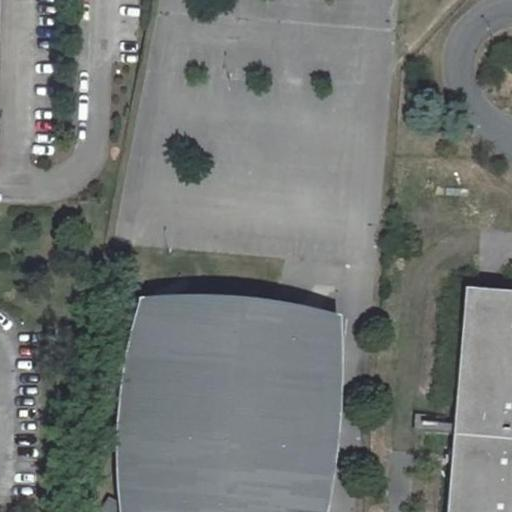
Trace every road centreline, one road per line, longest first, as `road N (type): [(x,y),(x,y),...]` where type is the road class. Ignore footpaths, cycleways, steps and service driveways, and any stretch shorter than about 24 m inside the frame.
road 1 (residential): [(91,0),(85,157),(36,191),(0,190)]
road 2 (unknown): [(36,191),(32,0)]
